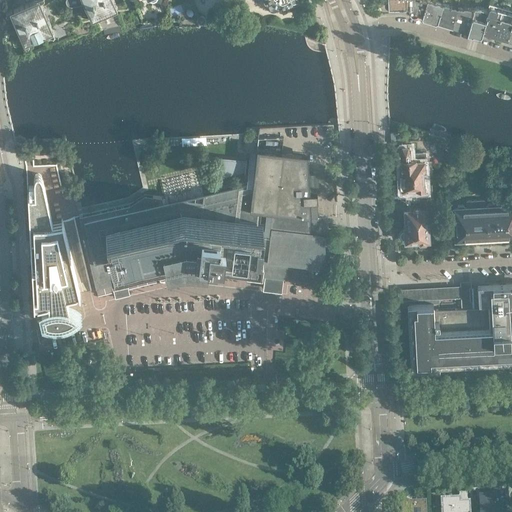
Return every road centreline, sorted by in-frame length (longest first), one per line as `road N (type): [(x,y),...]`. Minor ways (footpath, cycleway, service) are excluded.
road 1 (tertiary): [(377,397),(11,417)]
road 2 (tertiary): [(369,268),(350,30)]
road 3 (residential): [(0,207),(11,417)]
road 4 (residential): [(511,56),(415,27),(350,30)]
road 5 (residential): [(369,268),(511,261)]
road 6 (tertiary): [(380,479),(409,465),(511,458)]
road 7 (tertiary): [(511,390),(377,397)]
road 8 (tertiary): [(377,397),(369,268)]
